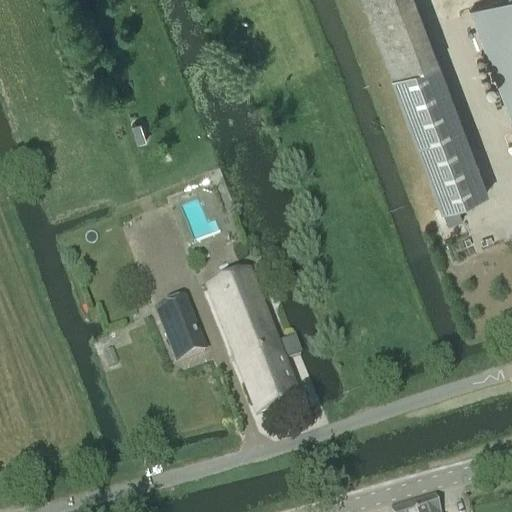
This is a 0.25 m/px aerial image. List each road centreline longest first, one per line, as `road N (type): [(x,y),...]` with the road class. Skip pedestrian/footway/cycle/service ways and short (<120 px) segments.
road 1 (unclassified): [(63,511),(511,373)]
road 2 (tertiary): [(327,511),(511,460)]
